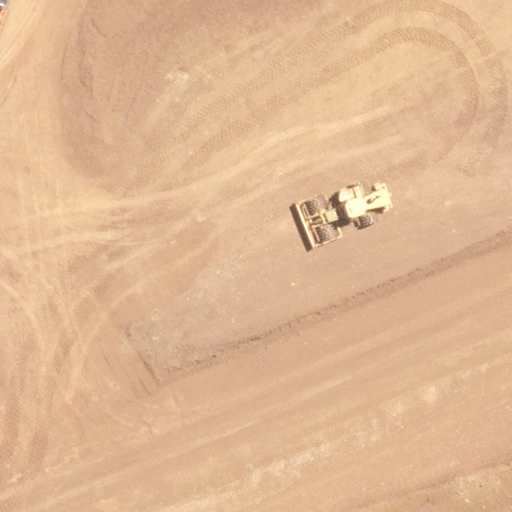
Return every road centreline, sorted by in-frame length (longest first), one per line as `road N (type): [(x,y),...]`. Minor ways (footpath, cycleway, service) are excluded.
road 1 (residential): [(0,268),(35,511)]
road 2 (residential): [(301,511),(511,427)]
